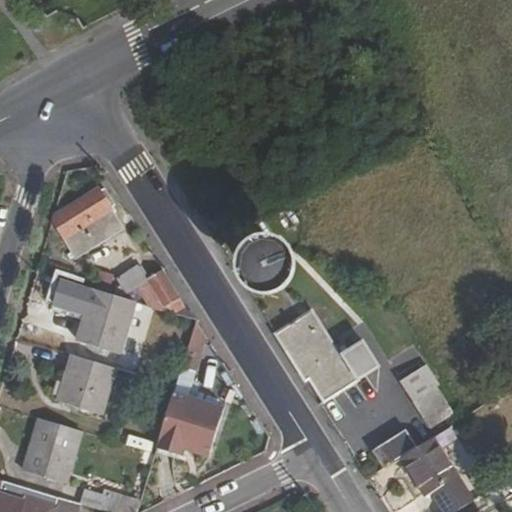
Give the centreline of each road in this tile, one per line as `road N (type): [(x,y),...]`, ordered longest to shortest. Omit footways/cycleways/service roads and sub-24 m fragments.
road 1 (tertiary): [(318,454),(71,80)]
road 2 (residential): [(71,80),(0,284)]
road 3 (tertiary): [(71,80),(233,0)]
road 4 (residential): [(197,511),(318,454)]
